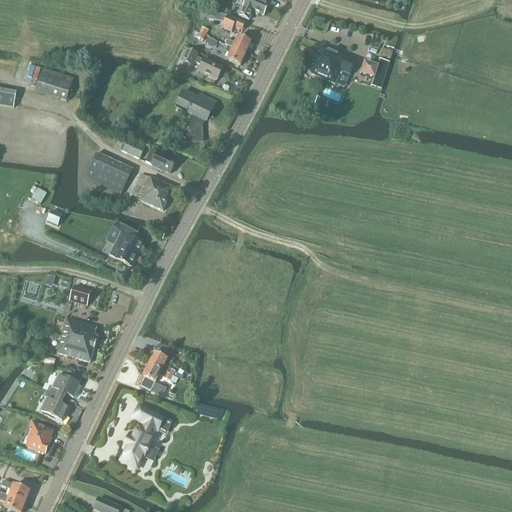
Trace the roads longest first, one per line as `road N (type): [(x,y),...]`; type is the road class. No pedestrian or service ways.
road 1 (tertiary): [(42,511),(305,0)]
road 2 (track): [(289,431),(330,269),(511,311)]
road 3 (track): [(315,0),(411,26),(485,9),(490,0)]
road 4 (track): [(148,302),(80,275),(0,269)]
